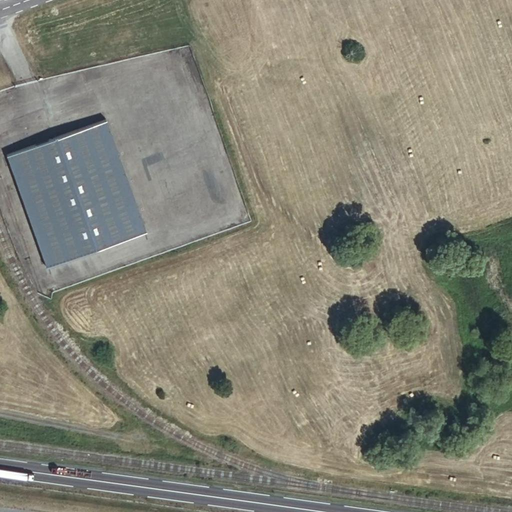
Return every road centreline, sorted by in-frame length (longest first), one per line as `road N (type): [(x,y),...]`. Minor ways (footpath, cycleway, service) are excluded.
road 1 (tertiary): [(0,467),(322,511)]
road 2 (track): [(0,413),(133,441)]
